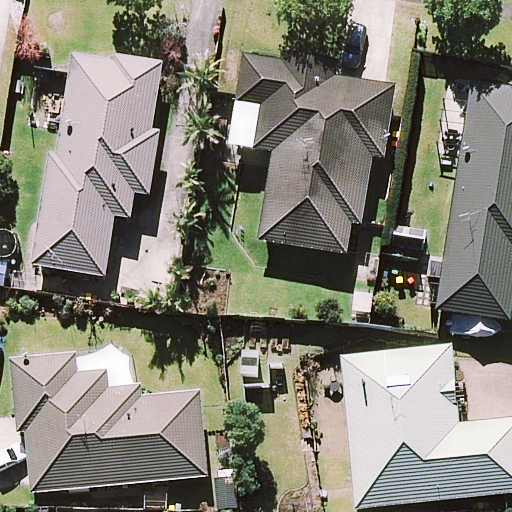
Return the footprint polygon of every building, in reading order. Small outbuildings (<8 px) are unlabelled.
[(336,85),(338,67),(243,56),(237,110),(260,113),(255,152),(273,154),(262,249),(359,260),(370,163),(385,164),(393,92),(336,85)] [(165,73),(72,63),(69,89),(38,86),(34,118),(53,120),(36,273),(106,281),(113,221),(131,223),(133,200),(150,202),(165,73)] [(511,87),(473,82),(436,316),(457,320),(455,335),(506,343),(511,307),(511,87)] [(511,425),(457,430),(450,352),(311,364),(316,422),(349,419),(356,511),(357,511),(511,499),(511,425)] [(125,355),(76,359),(16,365),(29,498),(207,482),(200,397),(129,403),(125,355)]
